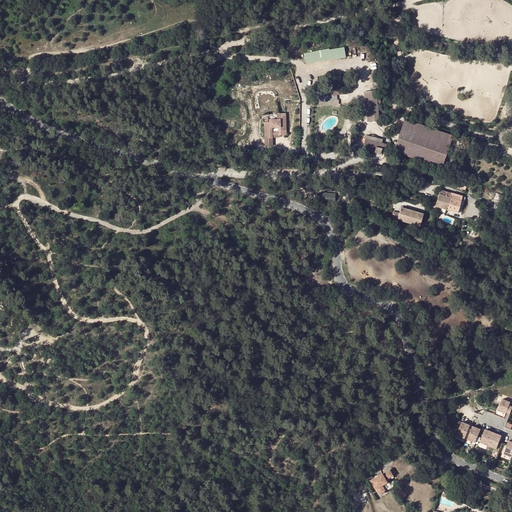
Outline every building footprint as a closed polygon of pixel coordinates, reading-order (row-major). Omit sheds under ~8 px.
[(304,63),(343,57),(341,46),(302,52),(304,63)] [(379,90),(364,91),(368,122),(379,120),(377,107),(381,106),(379,90)] [(286,113),(280,114),(280,119),(277,119),(270,120),(270,122),(264,122),(265,138),(272,138),(272,136),(275,136),(276,134),(279,134),(279,136),(286,135),(286,113)] [(396,146),(394,152),(442,168),(450,144),(453,136),(405,119),(396,146)] [(386,144),(365,139),(363,149),(381,154),(382,148),(385,149),(386,144)] [(465,190),(466,188),(466,184),(457,180),(455,186),(465,190)] [(462,199),(464,200),(465,197),(455,194),(441,189),(436,206),(458,213),(462,199)] [(333,203),(335,193),(319,191),(317,200),(333,203)] [(423,214),(401,207),(400,213),(393,211),(391,217),(420,226),(423,214)] [(511,411),(511,400),(504,398),(499,410),(506,412),(506,411),(508,412),(511,413),(511,411)] [(472,425),(464,422),(459,435),(467,438),(472,425)] [(482,429),(474,426),(469,439),(477,442),(482,429)] [(495,432),(487,428),(481,442),(490,445),(495,432)] [(503,435),(495,432),(490,445),(498,448),(503,435)] [(387,471),(370,480),(374,487),(375,486),(378,491),(383,488),(381,484),(385,482),(384,480),(391,477),(387,471)]
